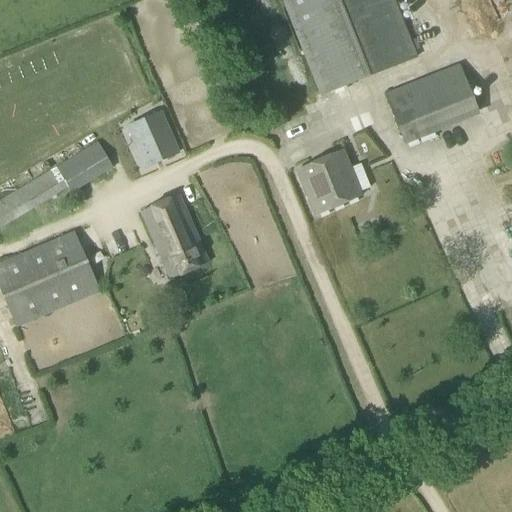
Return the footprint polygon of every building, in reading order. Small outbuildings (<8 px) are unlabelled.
[(392,0),(280,0),(319,99),(416,60),(392,0)] [(458,66),(382,96),(403,147),(478,118),(458,66)] [(159,115),(126,130),(145,172),(178,157),(159,115)] [(0,230),(66,190),(71,195),(112,170),(96,144),(0,201),(0,230)] [(360,198),(341,153),(296,172),(314,217),(360,198)] [(177,196),(139,213),(169,281),(207,264),(177,196)] [(0,264),(0,294),(15,330),(99,294),(73,234),(0,264)]
